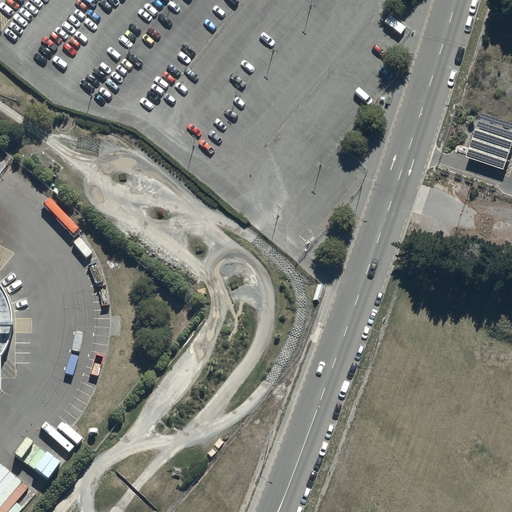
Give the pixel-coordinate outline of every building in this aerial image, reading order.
[(504,36),(494,33),(487,59),(511,65),(511,27),(507,26),(504,36)] [(491,84),(495,69),(486,67),(482,82),(491,84)] [(487,105),(492,86),(482,83),(477,103),(487,105)] [(502,109),(508,90),(498,87),(492,106),(502,109)] [(492,152),(504,114),(496,111),(484,149),(492,152)] [(0,395),(1,396),(1,364),(9,353),(13,338),(13,317),(9,305),(3,295),(0,291),(0,395)]
